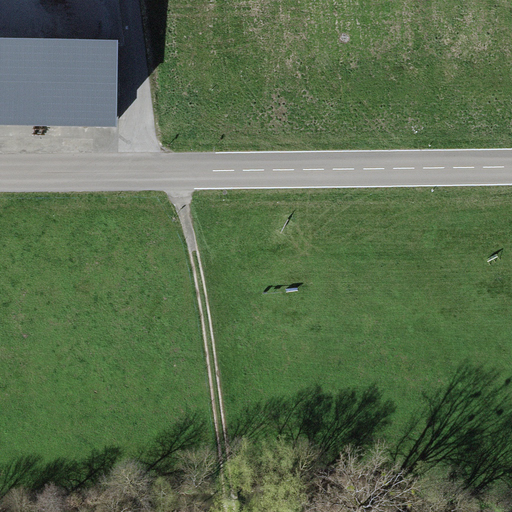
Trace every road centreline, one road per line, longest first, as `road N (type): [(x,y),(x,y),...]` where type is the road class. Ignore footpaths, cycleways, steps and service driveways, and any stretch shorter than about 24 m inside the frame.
road 1 (primary): [(511,168),(0,174)]
road 2 (track): [(170,175),(208,337),(230,511)]
road 3 (unknown): [(119,0),(137,175)]
